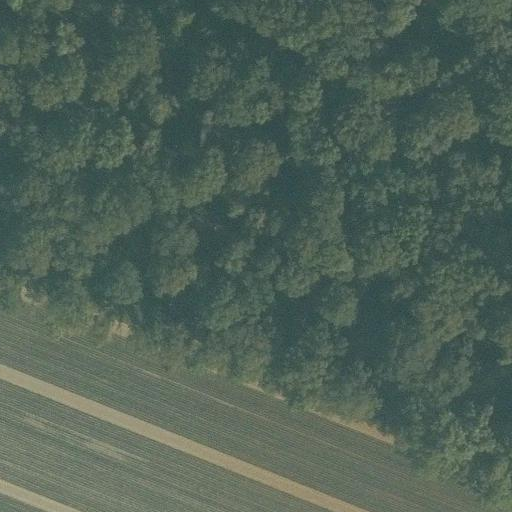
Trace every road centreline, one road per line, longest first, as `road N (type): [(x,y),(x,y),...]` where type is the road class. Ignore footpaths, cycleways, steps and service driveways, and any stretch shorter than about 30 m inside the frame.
road 1 (track): [(35,295),(511,467)]
road 2 (track): [(35,295),(113,173),(155,0)]
road 3 (track): [(232,0),(511,116)]
